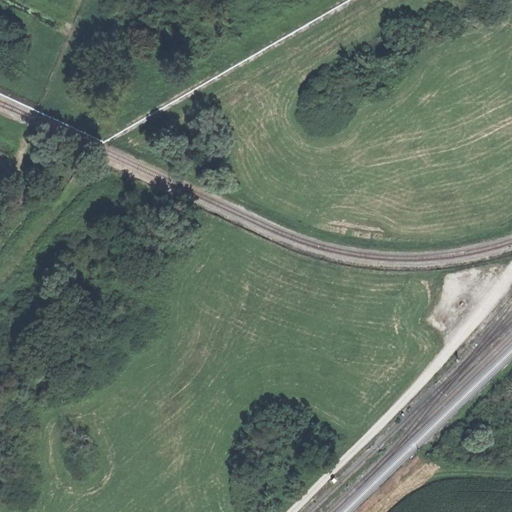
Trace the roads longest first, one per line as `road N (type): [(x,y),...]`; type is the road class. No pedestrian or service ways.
road 1 (track): [(511,270),(428,373),(292,511)]
road 2 (track): [(384,511),(444,473),(511,474)]
